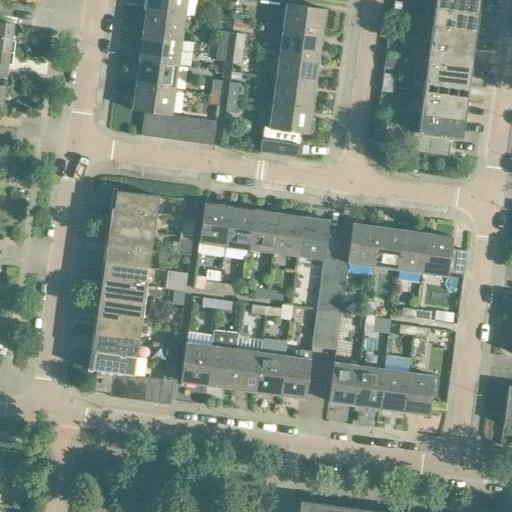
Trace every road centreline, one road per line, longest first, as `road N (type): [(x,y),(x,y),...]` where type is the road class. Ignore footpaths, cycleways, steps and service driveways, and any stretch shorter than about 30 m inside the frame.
road 1 (residential): [(350,182),(77,145)]
road 2 (residential): [(40,413),(77,145)]
road 3 (residential): [(455,466),(489,202)]
road 4 (residential): [(289,445),(40,413)]
road 5 (residential): [(350,182),(374,0)]
road 6 (residential): [(489,202),(511,35)]
road 7 (residential): [(455,466),(289,445)]
road 8 (residential): [(77,145),(96,0)]
road 9 (residential): [(489,202),(350,182)]
